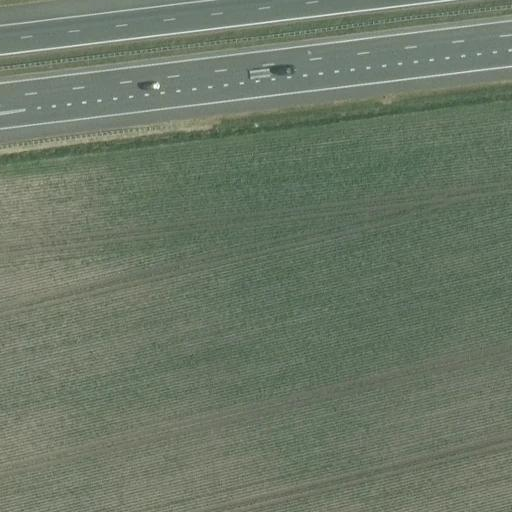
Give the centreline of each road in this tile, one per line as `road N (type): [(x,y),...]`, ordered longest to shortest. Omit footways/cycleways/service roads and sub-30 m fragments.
road 1 (motorway): [(23,96),(511,36)]
road 2 (motorway): [(339,0),(0,41)]
